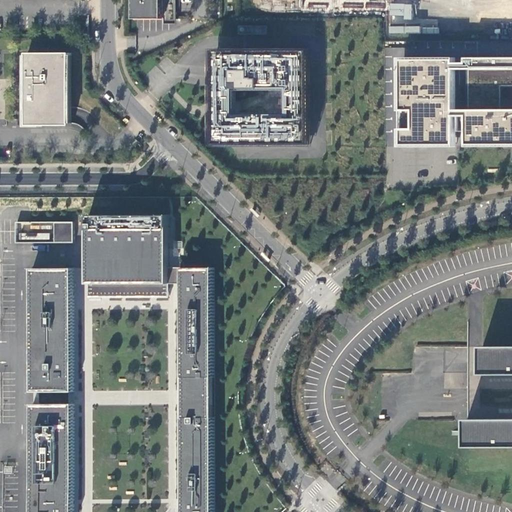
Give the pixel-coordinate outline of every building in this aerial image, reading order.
[(136,0),(137,18),(166,18),(177,18),(177,0),(136,0)] [(389,3),(388,33),(437,34),(438,21),(413,20),(414,4),(389,3)] [(310,143),(309,49),(217,50),(216,122),(216,143),(233,143),(310,143)] [(72,53),(28,53),(28,56),(29,83),(28,83),(28,86),(30,86),(30,94),(28,94),(28,96),(29,96),(29,126),(72,126),(72,53)] [(511,57),(469,57),(469,63),(457,63),(457,59),(403,59),(403,144),(457,144),(457,114),(457,110),(457,69),(469,69),(469,110),(469,129),(469,144),(511,144),(511,57)] [(469,129),(469,110),(457,110),(457,114),(461,114),(461,129),(469,129)] [(259,217),(261,215),(253,208),(252,210),(259,217)] [(89,297),(170,297),(170,268),(170,214),(89,214),(89,223),(89,297)] [(75,242),(75,223),(30,222),(18,222),(18,242),(24,242),(75,242)] [(265,252),(263,254),(270,262),(272,260),(265,252)] [(215,511),(214,267),(186,267),(183,267),(184,511),(215,511)] [(69,392),(75,391),(75,268),(33,268),(33,337),(30,337),(30,365),(33,364),(33,392),(69,392)] [(511,449),(511,346),(483,346),(483,347),(469,347),(469,435),(469,447),(511,449)] [(33,511),(75,511),(75,403),(69,403),(33,403),(34,431),(30,431),(30,459),(34,459),(33,511)]
